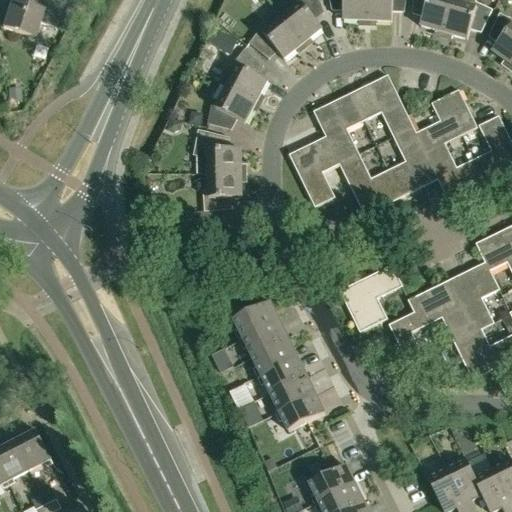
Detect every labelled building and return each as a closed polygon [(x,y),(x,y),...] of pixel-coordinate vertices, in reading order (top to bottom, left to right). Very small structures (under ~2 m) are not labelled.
[(78,9),(71,7),(50,0),(43,0),(40,12),(11,2),(2,29),(34,39),(38,25),(65,33),(78,9)] [(303,46),(322,30),(315,22),(324,14),(317,0),(289,0),(275,12),(303,46)] [(367,22),(368,0),(329,0),(332,12),(343,12),(343,22),(367,22)] [(405,0),(368,0),(367,22),(392,23),(392,13),(404,14),(405,0)] [(444,34),(453,0),(414,0),(412,15),(423,18),(420,28),(444,34)] [(492,11),(472,2),(470,0),(453,0),(444,34),(467,41),(470,31),(481,35),(492,11)] [(278,54),(284,61),(303,46),(275,12),(249,45),(269,61),(278,54)] [(511,67),(511,66),(511,20),(500,15),(488,38),(498,45),(492,53),(511,67)] [(206,41),(228,53),(235,40),(213,28),(206,41)] [(258,77),(263,67),(244,51),(230,70),(221,86),(226,88),(256,104),(268,82),(258,77)] [(394,140),(414,130),(388,78),(351,96),(364,123),(381,115),(394,140)] [(245,126),(256,104),(226,88),(219,103),(212,102),(208,126),(231,132),(237,121),(245,126)] [(445,145),(445,146),(478,130),(459,92),(432,106),(440,123),(416,135),(425,155),(445,145)] [(347,132),(364,123),(351,96),(314,114),(326,139),(340,166),(359,156),(347,132)] [(474,162),(487,189),(511,177),(511,144),(499,118),(479,128),(491,153),(474,162)] [(170,133),(174,135),(180,132),(181,132),(183,124),(182,124),(171,120),(170,124),(167,132),(170,133)] [(416,135),(414,130),(394,140),(406,164),(389,173),(402,200),(438,182),(425,155),(416,135)] [(230,139),(206,134),(199,132),(194,157),(197,157),(197,176),(208,176),(241,175),(241,151),(230,151),(230,139)] [(340,166),(326,139),(289,157),(315,210),(335,200),(323,175),(339,167),(340,166)] [(457,170),(445,146),(445,145),(425,155),(438,182),(450,207),(487,189),(474,162),(457,170)] [(402,200),(389,173),(371,181),(359,156),(340,166),(339,167),(365,218),(402,200)] [(241,175),(208,176),(208,193),(203,193),(204,213),(207,213),(232,212),(232,200),(242,200),(241,175)] [(182,227),(208,225),(207,213),(204,213),(182,215),(182,227)] [(182,227),(172,227),(173,252),(210,249),(208,225),(182,227)] [(511,228),(476,246),(485,265),(486,265),(490,273),(507,265),(511,275),(511,228)] [(490,273),(486,265),(485,265),(449,283),(475,335),(482,331),(482,332),(494,326),(482,300),(500,292),(490,273)] [(392,267),(340,293),(360,335),(388,321),(377,301),(403,289),(392,267)] [(449,283),(408,303),(414,315),(422,330),(442,320),(454,345),(475,335),(449,283)] [(240,343),(280,323),(271,304),(234,322),(241,336),(237,338),(240,343)] [(414,315),(389,327),(396,342),(412,334),(412,335),(422,330),(414,315)] [(511,338),(511,337),(511,319),(510,316),(502,320),(503,323),(511,338)] [(252,360),(289,342),(280,323),(240,343),(242,348),(246,346),(252,360)] [(490,348),(482,332),(482,331),(475,335),(454,345),(472,382),(511,362),(511,337),(511,338),(490,348)] [(412,334),(396,342),(409,368),(424,360),(412,335),(412,334)] [(257,380),(298,360),(289,342),(252,360),(259,373),(255,375),(257,380)] [(449,349),(439,354),(446,368),(456,363),(449,349)] [(270,396),(307,378),(298,360),(257,380),(260,385),(264,383),(270,396)] [(275,416),(316,396),(307,378),(270,396),(277,409),(273,411),(275,416)] [(316,396),(275,416),(278,421),(282,420),(289,433),(325,416),(316,396)] [(14,444),(29,473),(45,465),(47,469),(53,465),(36,433),(14,444)] [(13,481),(29,473),(14,444),(0,451),(0,469),(10,488),(15,485),(13,481)] [(474,479),(465,461),(446,470),(466,511),(475,511),(471,503),(482,497),(483,497),(474,479)] [(511,462),(511,461),(492,470),(511,510),(511,462)] [(315,506),(355,486),(346,467),(310,485),(316,499),(312,501),(315,506)] [(4,491),(10,488),(0,469),(0,487),(2,487),(4,491)] [(457,511),(466,511),(446,470),(427,479),(443,511),(452,511),(457,510),(457,511)] [(503,511),(511,511),(511,510),(492,470),(474,479),(483,497),(482,497),(489,511),(497,511),(502,510),(503,511)] [(322,511),(349,511),(364,505),(355,486),(315,506),(317,511),(321,509),(322,511)] [(297,511),(292,500),(285,503),(284,504),(287,511),(297,511)] [(56,501),(46,507),(48,511),(57,511),(61,510),(56,501)]
